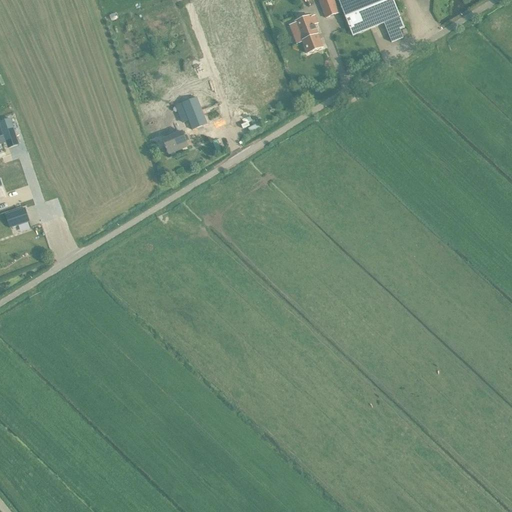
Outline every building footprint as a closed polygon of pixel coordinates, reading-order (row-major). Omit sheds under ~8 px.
[(191,0),(161,0),(149,4),(154,16),(192,2),(191,0)] [(333,0),(318,0),(326,18),(339,13),(333,0)] [(311,16),(295,22),(307,54),(323,48),(314,25),(318,23),(315,16),(312,17),(311,17),(311,16)] [(184,19),(173,23),(182,45),(193,41),(194,41),(198,40),(189,17),(185,19),(184,19)] [(197,98),(182,104),(189,121),(192,130),(207,124),(197,98)] [(10,120),(0,123),(5,139),(16,135),(10,120)] [(183,132),(163,140),(169,155),(188,147),(183,132)] [(25,209),(6,215),(10,229),(10,228),(21,225),(29,222),(25,209)]
